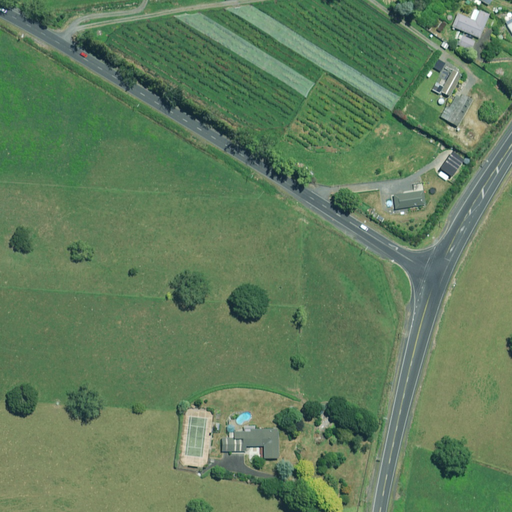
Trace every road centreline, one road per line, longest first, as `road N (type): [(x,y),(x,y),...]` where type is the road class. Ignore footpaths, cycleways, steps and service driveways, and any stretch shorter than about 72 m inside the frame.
road 1 (tertiary): [(0,10),(437,275)]
road 2 (tertiary): [(380,511),(437,275)]
road 3 (tertiary): [(437,275),(511,146)]
